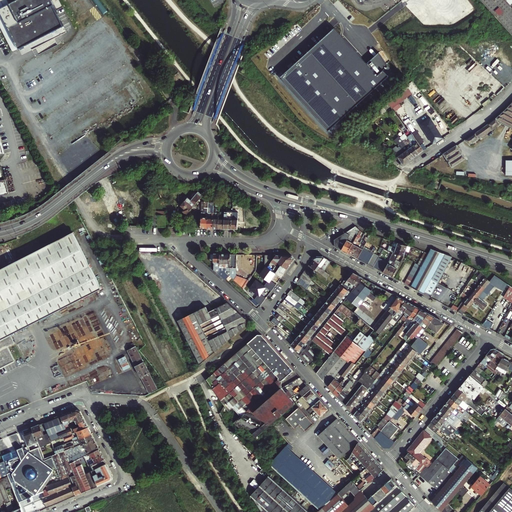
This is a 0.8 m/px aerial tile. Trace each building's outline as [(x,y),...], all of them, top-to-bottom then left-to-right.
[(58,0),(18,0),(0,9),(0,12),(19,50),(52,33),(55,38),(67,32),(56,10),(59,8),(62,7),(58,0)] [(511,0),(481,0),(511,34),(511,0)] [(372,21),(341,2),(337,10),(340,12),(342,9),(379,31),(382,27),(372,21)] [(294,112),(311,97),(279,61),(311,37),(306,31),(326,15),(319,6),(251,61),(294,112)] [(382,27),(379,31),(342,9),(340,12),(338,15),(375,38),(371,45),(375,48),(386,29),(382,27)] [(406,98),(401,91),(391,99),(395,103),(396,102),(397,104),(406,98)] [(511,102),(506,109),(501,114),(495,118),(498,121),(511,128),(511,149),(511,150),(511,102)] [(374,116),(377,119),(384,114),(381,111),(374,116)] [(420,124),(433,144),(443,138),(430,118),(420,124)] [(470,144),(488,133),(493,129),(494,129),(500,125),(498,121),(495,118),(483,128),(466,138),(470,144)] [(408,137),(420,153),(424,150),(421,146),(412,134),(408,137)] [(415,157),(420,153),(408,137),(404,141),(415,157)] [(399,144),(411,160),(415,157),(404,141),(399,144)] [(405,164),(411,160),(399,144),(398,145),(400,146),(398,147),(400,150),(399,151),(397,149),(394,151),(395,152),(397,153),(396,154),(403,164),(405,164)] [(457,144),(443,153),(451,167),(465,158),(457,144)] [(0,196),(9,194),(5,180),(0,181),(0,196)] [(187,214),(203,195),(198,191),(191,200),(188,198),(187,199),(186,198),(185,200),(181,206),(185,210),(184,212),(187,214)] [(151,210),(151,227),(166,227),(166,215),(165,215),(165,210),(151,210)] [(115,226),(117,226),(121,226),(115,211),(109,213),(115,226)] [(356,233),(357,235),(358,234),(360,230),(356,226),(346,233),(350,235),(342,250),(348,253),(353,243),(351,241),(356,233)] [(12,334),(102,286),(72,231),(0,268),(0,367),(16,360),(8,345),(16,341),(12,334)] [(350,235),(346,233),(335,240),(335,244),(335,246),(342,250),(350,235)] [(353,256),(358,246),(356,245),(361,236),(358,234),(357,235),(353,243),(348,253),(353,256)] [(360,248),(358,246),(353,256),(358,258),(364,247),(367,242),(364,240),(360,248)] [(395,242),(393,247),(407,251),(408,247),(395,242)] [(369,249),(364,247),(358,258),(368,264),(371,258),(378,246),(375,244),(371,253),(368,251),(369,249)] [(407,251),(393,247),(392,252),(396,253),(400,255),(405,256),(407,251)] [(432,249),(429,254),(427,258),(424,265),(413,288),(424,294),(425,292),(432,296),(452,258),(432,249)] [(382,264),(377,261),(374,267),(388,275),(396,263),(399,257),(400,255),(396,253),(391,260),(387,257),(382,264)] [(237,254),(225,254),(224,268),(225,268),(225,273),(229,276),(233,280),(237,276),(236,275),(237,254)] [(277,255),(265,255),(265,265),(266,266),(268,268),(272,262),(277,255)] [(283,255),(277,255),(272,262),(273,263),(269,269),(272,271),(283,255)] [(289,256),(283,255),(272,271),(276,273),(289,256)] [(289,256),(276,273),(281,277),(295,259),(292,256),(289,256)] [(309,265),(314,269),(328,280),(331,276),(326,272),(331,261),(323,256),(317,256),(314,258),(316,260),(313,264),(311,263),(309,265)] [(374,267),(377,261),(371,258),(368,264),(374,267)] [(400,265),(396,263),(388,275),(393,277),(400,265)] [(413,288),(424,265),(420,264),(418,263),(407,285),(413,288)] [(314,269),(309,265),(306,269),(311,273),(314,269)] [(260,275),(268,281),(269,280),(271,281),(276,273),(272,271),(269,269),(268,268),(266,266),(260,275)] [(220,267),(216,272),(222,278),(225,274),(225,273),(220,267)] [(313,275),(311,273),(306,269),(303,273),(310,279),(313,275)] [(303,273),(300,277),(301,278),(307,283),(308,284),(311,280),(310,279),(303,273)] [(347,290),(358,275),(353,273),(344,284),(346,285),(345,288),(347,290)] [(363,278),(358,275),(347,290),(350,294),(363,278)] [(237,276),(233,280),(243,289),(249,280),(237,276)] [(490,281),(485,277),(479,284),(485,288),(490,281)] [(504,281),(498,277),(495,282),(500,286),(504,281)] [(301,278),(297,282),(304,287),(307,283),(301,278)] [(369,297),(373,301),(379,293),(384,296),(387,291),(363,278),(350,294),(348,296),(345,301),(342,304),(353,313),(364,299),(366,301),(369,297)] [(494,283),(491,280),(490,281),(485,288),(480,294),(474,301),(473,302),(483,310),(488,304),(481,299),(494,283)] [(250,290),(259,295),(260,294),(262,295),(267,287),(265,286),(256,281),(250,290)] [(268,281),(265,286),(267,287),(271,291),(276,285),(271,281),(270,282),(268,281)] [(347,290),(345,288),(341,284),(338,288),(348,296),(350,294),(347,290)] [(479,284),(474,290),(480,294),(485,288),(479,284)] [(348,296),(338,288),(334,292),(345,301),(348,296)] [(305,302),(291,290),(288,295),(302,306),(305,302)] [(480,294),(474,290),(469,296),(474,301),(480,294)] [(393,294),(387,291),(384,296),(390,299),(393,294)] [(342,304),(345,301),(334,292),(331,296),(341,305),(342,304)] [(259,295),(255,300),(261,305),(266,298),(262,295),(261,296),(259,295)] [(341,305),(331,296),(328,300),(338,308),(341,305)] [(406,301),(397,296),(378,322),(372,329),(380,334),(383,330),(388,324),(393,318),(395,315),(406,301)] [(474,301),(469,296),(463,303),(464,304),(460,310),(458,312),(462,314),(473,302),(474,301)] [(365,311),(373,301),(369,297),(366,301),(364,299),(353,313),(360,319),(368,325),(374,318),(365,311)] [(285,300),(284,300),(282,303),(291,310),(293,306),(291,304),(285,300)] [(328,300),(325,304),(333,310),(334,311),(335,312),(338,308),(328,300)] [(412,305),(406,301),(395,315),(399,318),(404,313),(405,314),(412,305)] [(246,325),(246,319),(228,303),(209,312),(207,307),(198,311),(197,309),(195,310),(195,312),(179,320),(201,364),(246,325)] [(333,310),(325,304),(322,308),(332,316),(333,314),(331,312),(333,310)] [(417,307),(412,305),(405,314),(398,323),(402,326),(417,307)] [(286,313),(278,307),(276,310),(283,316),(286,313)] [(417,307),(402,326),(405,328),(406,329),(412,321),(421,309),(417,307)] [(332,316),(322,308),(318,312),(328,320),(330,318),(332,316)] [(429,313),(421,309),(412,321),(415,323),(408,331),(406,334),(410,337),(429,313)] [(328,320),(318,312),(315,316),(325,325),(328,320)] [(421,355),(429,345),(419,337),(428,325),(437,332),(444,324),(439,320),(439,319),(429,313),(410,337),(405,342),(408,344),(415,336),(418,338),(411,347),(417,352),(421,355)] [(315,316),(311,320),(322,329),(325,325),(315,316)] [(372,329),(378,322),(374,318),(368,325),(372,329)] [(486,319),(483,325),(490,329),(493,323),(486,319)] [(311,320),(308,324),(318,333),(322,329),(311,320)] [(415,323),(412,321),(406,329),(408,331),(415,323)] [(318,333),(308,324),(305,328),(315,337),(316,335),(318,333)] [(301,332),(312,341),(312,340),(315,337),(305,328),(301,332)] [(463,332),(457,329),(430,362),(432,364),(435,366),(435,367),(463,332)] [(85,357),(88,362),(97,358),(102,359),(107,357),(106,353),(108,352),(109,346),(102,330),(101,335),(102,335),(101,341),(99,341),(93,343),(99,345),(92,348),(86,347),(84,348),(86,352),(85,357)] [(312,341),(301,332),(298,336),(308,345),(312,341)] [(360,333),(353,342),(366,352),(368,349),(373,343),(375,340),(369,336),(368,338),(360,333)] [(258,334),(248,343),(282,381),(294,370),(262,334),(258,334)] [(315,337),(312,340),(331,356),(335,350),(316,335),(315,337)] [(308,345),(298,336),(294,341),(305,349),(308,346),(308,345)] [(331,356),(326,362),(317,373),(328,386),(339,373),(342,375),(345,378),(348,373),(354,367),(358,361),(363,355),(366,352),(353,342),(346,336),(335,350),(331,356)] [(305,349),(294,341),(291,345),(301,354),(305,349)] [(282,381),(248,343),(206,379),(229,411),(231,409),(235,414),(237,412),(242,417),(249,412),(255,412),(282,388),(282,381)] [(308,346),(305,349),(301,354),(300,355),(304,359),(306,358),(309,363),(316,357),(308,346)] [(409,346),(406,349),(414,356),(417,352),(411,347),(409,346)] [(158,390),(136,347),(128,351),(150,394),(158,390)] [(406,349),(403,353),(411,359),(414,356),(406,349)] [(494,370),(495,370),(503,358),(505,354),(495,349),(491,349),(481,362),(493,372),(494,370)] [(403,353),(400,357),(408,364),(411,359),(403,353)] [(125,357),(118,360),(124,371),(131,367),(125,357)] [(400,357),(396,362),(404,368),(408,364),(400,357)] [(495,370),(497,372),(499,370),(506,374),(508,369),(511,370),(511,362),(503,358),(495,370)] [(396,362),(393,366),(401,372),(404,368),(396,362)] [(401,372),(393,366),(390,370),(397,377),(401,372)] [(368,374),(371,376),(375,380),(376,379),(379,375),(380,374),(373,369),(368,374)] [(390,370),(386,374),(394,381),(397,377),(390,370)] [(486,380),(474,370),(470,375),(484,386),(485,387),(488,382),(486,380)] [(363,375),(359,381),(363,384),(365,381),(366,382),(368,379),(371,376),(368,374),(365,372),(363,375)] [(339,380),(342,375),(339,373),(328,386),(333,392),(340,383),(337,380),(339,380)] [(394,381),(386,374),(383,378),(391,385),(394,381)] [(470,375),(459,388),(471,398),(472,399),(484,386),(470,375)] [(383,378),(380,382),(388,388),(391,385),(383,378)] [(342,402),(348,394),(345,392),(347,390),(348,390),(354,383),(351,380),(347,384),(337,396),(342,402)] [(337,396),(347,384),(342,381),(340,383),(333,392),(337,396)] [(388,388),(380,382),(377,386),(385,392),(388,388)] [(368,389),(363,384),(346,406),(350,411),(354,407),(357,403),(360,399),(363,395),(367,390),(368,389)] [(385,392),(377,386),(374,390),(382,396),(385,392)] [(294,403),(282,388),(255,412),(259,417),(271,424),(280,417),(280,418),(295,404),(294,403)] [(459,388),(455,393),(467,403),(471,398),(459,388)] [(324,404),(311,389),(307,392),(303,396),(316,411),(324,404)] [(367,390),(363,395),(375,404),(379,400),(371,394),(367,390)] [(374,390),(371,394),(379,400),(382,396),(374,390)] [(467,403),(455,393),(451,398),(459,405),(463,409),(465,406),(476,415),(478,413),(467,403)] [(375,404),(363,395),(360,399),(372,409),(375,404)] [(414,395),(412,398),(418,404),(421,400),(414,395)] [(408,398),(405,401),(419,412),(426,405),(421,400),(418,404),(412,398),(409,396),(408,398)] [(459,405),(451,398),(448,402),(462,414),(463,414),(465,410),(463,409),(462,411),(457,407),(459,405)] [(360,399),(357,403),(369,412),(372,409),(360,399)] [(401,406),(398,409),(396,412),(400,415),(404,410),(403,409),(404,408),(416,417),(419,412),(405,401),(405,402),(401,406)] [(444,406),(459,418),(461,420),(464,417),(462,415),(462,414),(448,402),(444,406)] [(369,412),(357,403),(354,407),(366,416),(369,412)] [(295,404),(280,418),(289,427),(303,415),(295,404)] [(329,409),(324,404),(316,411),(321,416),(329,409)] [(458,420),(459,418),(444,406),(441,410),(460,426),(462,424),(458,420)] [(366,416),(354,407),(350,411),(360,421),(362,421),(366,416)] [(389,408),(386,413),(392,417),(393,416),(395,413),(392,411),(390,409),(389,408)] [(500,423),(509,412),(505,409),(496,419),(499,421),(500,423)] [(77,410),(61,416),(67,429),(69,434),(76,432),(74,429),(73,427),(75,426),(74,425),(77,423),(85,420),(81,411),(77,410)] [(460,426),(441,410),(438,414),(450,423),(453,426),(454,424),(459,428),(460,426)] [(471,415),(465,410),(463,414),(469,418),(471,415)] [(249,412),(242,417),(234,423),(242,427),(245,424),(256,437),(271,424),(259,417),(255,412),(249,412)] [(508,422),(511,416),(511,413),(509,412),(500,423),(504,426),(508,422)] [(383,417),(388,422),(389,420),(392,417),(386,413),(384,415),(383,417)] [(450,423),(438,414),(435,418),(446,427),(450,423)] [(48,433),(52,441),(55,440),(60,438),(58,433),(67,429),(61,416),(44,423),(48,433)] [(449,436),(452,432),(450,430),(446,427),(435,418),(428,426),(436,433),(440,428),(449,436)] [(340,459),(359,442),(338,419),(319,435),(340,459)] [(85,420),(77,423),(79,427),(74,429),(76,432),(89,427),(85,420)] [(388,422),(385,425),(382,429),(381,431),(390,439),(399,428),(389,420),(388,422)] [(33,432),(40,447),(52,442),(52,441),(48,433),(44,435),(40,424),(32,428),(33,432)] [(382,429),(378,426),(372,435),(375,438),(381,431),(382,429)] [(464,435),(453,426),(451,428),(462,437),(464,435)] [(92,433),(89,427),(76,432),(69,434),(63,436),(65,441),(73,438),(74,440),(92,433)] [(60,438),(63,436),(69,434),(67,429),(58,433),(60,438)] [(390,439),(381,431),(375,438),(383,447),(384,448),(390,448),(395,442),(390,439)] [(425,446),(432,437),(424,431),(417,439),(425,446)] [(40,447),(33,432),(24,435),(29,446),(35,444),(36,446),(36,447),(37,450),(38,449),(42,460),(44,459),(40,447)] [(65,450),(72,448),(95,439),(92,433),(74,440),(71,442),(72,443),(64,446),(65,450)] [(80,450),(81,453),(98,445),(95,439),(72,448),(75,453),(80,450)] [(417,439),(410,447),(411,448),(408,452),(409,453),(422,464),(427,468),(429,469),(432,464),(431,463),(432,462),(427,458),(426,459),(419,453),(425,446),(417,439)] [(365,449),(359,442),(353,452),(357,457),(365,449)] [(293,447),(289,443),(284,448),(288,452),(293,447)] [(98,445),(81,453),(83,457),(100,449),(98,445)] [(284,448),(269,464),(320,510),(336,495),(294,457),(288,452),(284,448)] [(446,448),(432,464),(429,469),(427,468),(421,474),(420,475),(438,490),(462,461),(446,448)] [(102,454),(100,449),(83,457),(75,461),(78,467),(81,465),(80,463),(88,459),(89,461),(102,454)] [(360,460),(368,453),(365,449),(357,457),(360,460)] [(47,508),(77,495),(69,477),(75,475),(71,463),(69,459),(67,456),(65,450),(44,459),(42,460),(39,461),(49,485),(39,489),(47,508)] [(81,453),(76,455),(69,459),(71,463),(75,461),(83,457),(81,453)] [(363,464),(372,457),(368,453),(360,460),(356,464),(359,468),(363,464)] [(427,468),(422,464),(409,453),(405,457),(407,459),(405,461),(409,464),(411,462),(418,468),(416,469),(421,474),(427,468)] [(92,471),(107,463),(102,454),(89,461),(82,465),(83,468),(88,465),(89,467),(90,467),(92,471)] [(363,464),(367,468),(375,460),(372,457),(363,464)] [(261,511),(317,511),(320,510),(269,464),(262,458),(261,460),(262,461),(259,464),(265,470),(264,472),(269,477),(251,496),(261,511)] [(470,477),(477,468),(465,458),(462,461),(438,490),(430,500),(441,511),(448,503),(456,493),(462,486),(466,482),(470,477)] [(371,472),(379,465),(375,460),(367,468),(362,472),(360,474),(362,477),(369,470),(371,472)] [(32,464),(29,465),(8,474),(7,474),(8,477),(13,487),(16,494),(21,507),(22,511),(36,511),(37,511),(33,503),(27,506),(23,494),(39,487),(39,489),(49,485),(39,461),(32,464)] [(92,489),(86,474),(83,468),(82,465),(81,465),(78,467),(75,461),(71,463),(75,475),(83,493),(92,489)] [(114,477),(107,463),(92,471),(99,486),(112,480),(114,477)] [(368,483),(383,470),(379,465),(371,472),(372,473),(365,480),(368,483)] [(92,471),(86,474),(92,489),(99,486),(92,471)] [(83,493),(75,475),(69,477),(77,495),(83,493)] [(478,492),(481,495),(490,484),(480,476),(472,487),(475,490),(474,492),(476,494),(478,492)] [(7,490),(13,487),(8,477),(3,479),(0,479),(0,505),(6,503),(10,501),(8,497),(6,492),(8,491),(7,490)] [(317,511),(407,511),(415,505),(392,479),(373,496),(371,496),(368,499),(360,490),(360,491),(351,481),(346,486),(355,496),(354,501),(348,506),(337,494),(336,495),(320,510),(317,511)] [(511,511),(511,490),(503,483),(479,511),(511,511)] [(468,490),(462,486),(456,493),(462,498),(468,490)] [(14,511),(14,510),(10,501),(6,503),(7,505),(6,506),(9,511),(14,511)] [(455,511),(448,503),(441,511),(455,511)]
